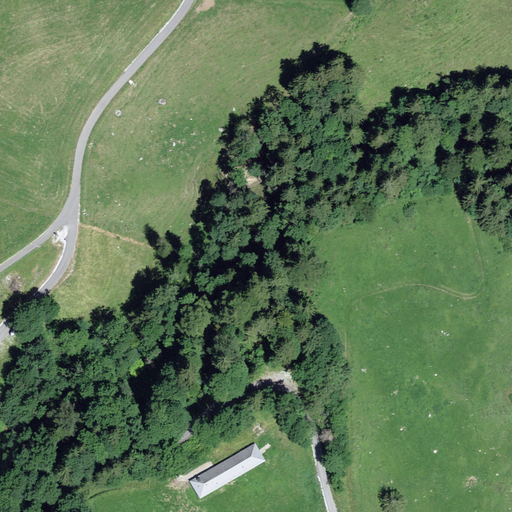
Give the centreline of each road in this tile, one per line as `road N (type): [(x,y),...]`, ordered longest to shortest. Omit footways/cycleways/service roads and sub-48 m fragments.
road 1 (track): [(352,511),(347,308),(361,294),(412,282),(464,297),(480,292),(483,272),(458,187),(367,147),(376,117),(511,82)]
road 2 (unclassified): [(333,511),(304,403),(267,382),(191,436),(110,460),(52,511)]
road 3 (unclassified): [(76,197),(81,143),(93,117),(191,0)]
road 4 (track): [(60,503),(101,488),(176,482),(250,439)]
road 5 (unclassified): [(0,340),(65,264),(76,197)]
